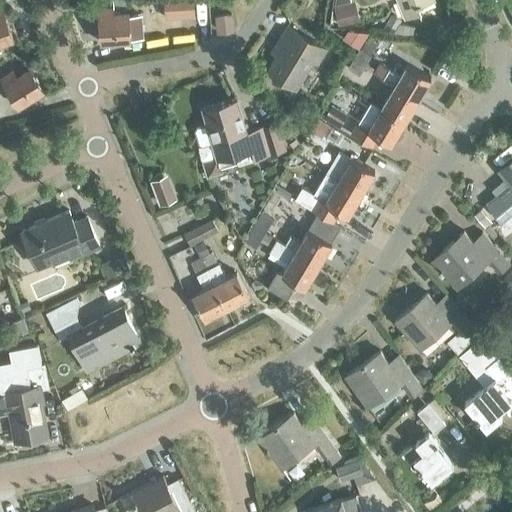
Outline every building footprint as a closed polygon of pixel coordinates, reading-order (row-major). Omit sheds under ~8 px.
[(164,0),(165,13),(194,11),(192,0),(164,0)] [(334,5),(339,25),(360,20),(355,0),(334,5)] [(400,0),(406,16),(420,11),(417,4),(429,0),(400,0)] [(128,13),(113,14),(113,7),(98,8),(100,40),(130,38),(128,13)] [(0,46),(0,44),(12,40),(2,9),(0,9),(0,53),(2,52),(0,46)] [(216,14),(218,29),(233,27),(231,12),(216,14)] [(313,58),(318,62),(326,48),(286,24),(278,37),(283,41),(266,68),(296,86),(313,58)] [(352,59),(364,66),(371,55),(359,48),(352,59)] [(359,74),(364,66),(352,59),(348,67),(359,74)] [(387,80),(417,98),(431,76),(407,62),(400,74),(379,61),(372,71),(387,79),(387,80)] [(17,105),(43,88),(29,67),(17,75),(13,69),(0,77),(17,105)] [(404,120),(417,98),(387,80),(381,89),(389,93),(381,106),(404,120)] [(277,122),(246,131),(236,97),(202,107),(206,122),(197,125),(194,129),(199,143),(203,144),(212,142),(217,157),(235,152),(238,162),(285,148),(277,122)] [(404,120),(381,106),(371,100),(358,122),(391,142),(404,120)] [(332,107),(326,118),(338,125),(345,115),(332,107)] [(311,130),(337,145),(344,133),(318,118),(311,130)] [(354,139),(372,149),(378,138),(361,128),(354,139)] [(329,173),(363,192),(376,168),(341,148),(327,171),(329,173)] [(202,162),(207,177),(222,172),(218,157),(202,162)] [(511,158),(498,169),(505,178),(491,189),(496,195),(486,202),(500,219),(501,219),(508,227),(511,223),(511,158)] [(150,180),(159,204),(178,197),(169,173),(150,180)] [(347,215),(363,192),(329,173),(317,193),(308,189),(302,200),(333,218),(338,209),(347,215)] [(277,186),(298,199),(304,189),(283,176),(277,186)] [(86,214),(73,220),(68,209),(21,229),(37,265),(69,251),(71,256),(99,244),(86,214)] [(254,225),(266,231),(270,224),(258,217),(254,225)] [(183,232),(190,245),(219,230),(213,218),(183,232)] [(285,243),(266,231),(254,225),(245,240),(257,247),(261,240),(272,246),(269,251),(287,262),(282,271),(277,271),(276,271),(268,286),(287,297),(297,280),(305,285),(318,263),(285,243)] [(285,243),(318,263),(332,241),(308,227),(301,240),(290,234),(285,243)] [(488,237),(478,246),(464,230),(432,258),(457,285),(487,258),(499,271),(509,261),(488,237)] [(201,256),(226,306),(249,294),(236,270),(226,276),(213,250),(211,251),(207,242),(197,248),(201,256)] [(204,317),(226,306),(201,256),(187,263),(200,289),(192,293),(204,317)] [(511,269),(502,279),(511,289),(511,269)] [(451,299),(441,307),(427,291),(395,319),(419,347),(450,320),(461,332),(464,330),(470,338),(479,331),(451,299)] [(95,319),(83,326),(77,316),(80,301),(76,295),(45,311),(59,339),(69,333),(81,355),(117,336),(124,348),(140,340),(122,305),(95,319)] [(12,361),(0,362),(0,412),(11,410),(16,440),(46,434),(37,389),(49,387),(44,364),(43,364),(39,344),(10,349),(12,361)] [(403,360),(393,367),(380,349),(345,373),(367,404),(401,380),(410,394),(422,386),(403,360)] [(478,419),(486,428),(500,416),(497,412),(511,399),(511,398),(502,386),(511,378),(511,373),(497,356),(485,366),(494,376),(464,402),(476,415),(474,417),(476,420),(478,419)] [(413,405),(433,430),(444,422),(428,401),(432,398),(428,393),(413,405)] [(316,421),(306,428),(293,411),(259,435),(280,465),(314,441),(329,463),(341,455),(316,421)] [(431,480),(453,462),(436,441),(437,440),(429,430),(401,452),(409,462),(414,458),(418,463),(417,464),(420,468),(421,467),(431,480)] [(336,466),(341,480),(363,473),(358,458),(336,466)] [(195,511),(178,476),(167,482),(163,473),(128,491),(138,511),(195,511)] [(358,511),(362,511),(356,493),(341,498),(341,497),(311,507),(312,511),(358,511)] [(107,511),(105,505),(94,508),(92,503),(60,511),(107,511)]
